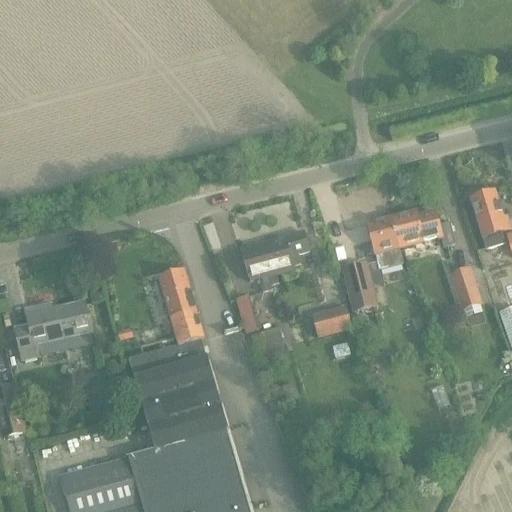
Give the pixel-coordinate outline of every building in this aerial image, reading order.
[(495,193),(470,201),(483,240),(486,250),(505,244),(502,234),(508,232),(495,193)] [(417,214),(392,220),(399,250),(424,243),(441,239),(443,249),(456,247),(450,225),(439,227),(436,215),(418,219),(417,214)] [(403,265),(399,250),(392,220),(367,227),(375,256),(379,271),(403,265)] [(304,234),(267,245),(276,277),(295,272),(292,259),(310,254),(304,234)] [(279,286),(276,277),(267,245),(241,253),(250,283),(259,281),(263,295),(273,292),(272,288),(279,286)] [(378,308),(367,264),(342,270),(353,314),(378,308)] [(179,347),(201,342),(205,341),(184,272),(159,280),(179,347)] [(481,306),(470,272),(451,278),(462,313),(464,312),(480,307),(481,306)] [(104,303),(102,294),(89,296),(91,306),(104,303)] [(237,301),(247,336),(258,333),(248,298),(237,301)] [(26,312),(29,327),(16,331),(23,362),(93,346),(84,305),(42,314),(40,309),(26,312)] [(486,324),(480,307),(464,312),(470,329),(486,324)] [(312,318),(318,340),(351,332),(345,310),(312,318)] [(117,334),(120,344),(135,339),(132,330),(117,334)] [(251,337),(261,371),(288,364),(278,330),(251,337)] [(227,431),(201,342),(179,347),(128,362),(154,453),(227,432),(227,431)] [(273,393),(278,408),(297,401),(292,386),(273,393)] [(0,391),(0,431),(2,440),(26,434),(14,388),(0,391)] [(154,453),(129,460),(143,511),(249,511),(227,432),(154,453)] [(143,511),(129,460),(59,479),(68,511),(143,511)]
